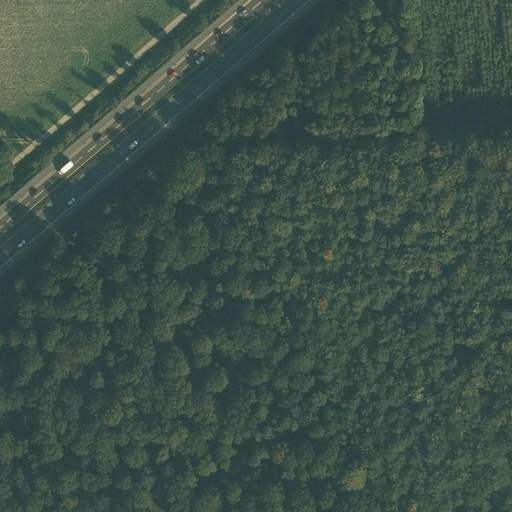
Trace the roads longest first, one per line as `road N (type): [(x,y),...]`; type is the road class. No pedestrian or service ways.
road 1 (track): [(511,120),(206,133),(0,309)]
road 2 (motorway): [(0,250),(292,0)]
road 3 (motorway): [(257,0),(0,220)]
road 4 (track): [(0,175),(199,0)]
